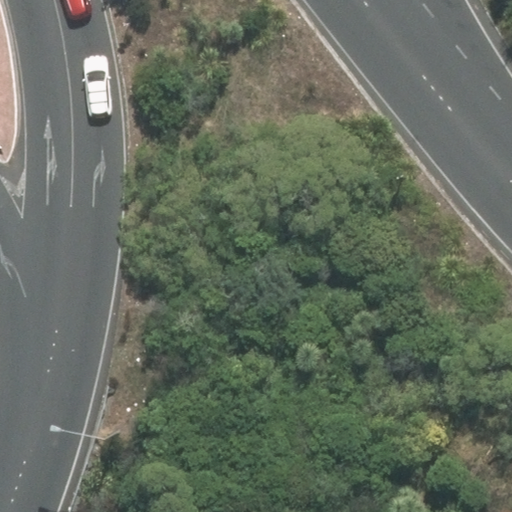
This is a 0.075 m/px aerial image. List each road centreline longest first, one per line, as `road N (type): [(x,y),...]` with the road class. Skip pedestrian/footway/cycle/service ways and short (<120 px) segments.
road 1 (motorway): [(68,312),(71,110),(51,0)]
road 2 (motorway): [(372,0),(511,177)]
road 3 (motorway): [(9,511),(56,388),(68,312)]
road 4 (motorway): [(435,0),(511,143)]
road 5 (motorway): [(68,312),(0,204)]
